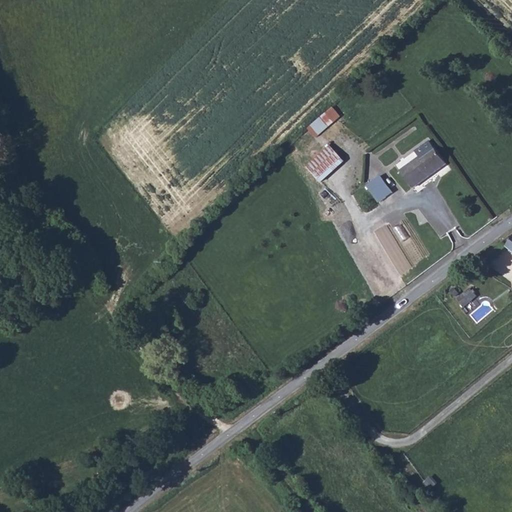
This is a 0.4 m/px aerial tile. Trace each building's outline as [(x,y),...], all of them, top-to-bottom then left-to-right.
[(333,107),(284,148),(296,163),(320,144),(315,138),(341,116),(333,107)] [(314,182),(340,164),(327,147),(302,165),(314,182)] [(445,166),(433,150),(400,174),(413,191),(445,166)] [(379,206),(391,196),(378,179),(366,190),(379,206)] [(372,232),(400,276),(421,262),(411,246),(404,251),(386,223),(372,232)] [(449,291),(456,297),(467,287),(461,280),(449,291)] [(463,306),(474,296),(469,289),(457,297),(463,306)] [(485,301),(470,314),(477,322),(491,309),(485,301)]
